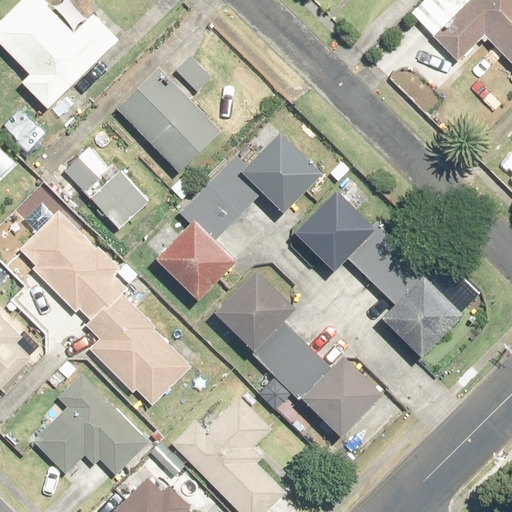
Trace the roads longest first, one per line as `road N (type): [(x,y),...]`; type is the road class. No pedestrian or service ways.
road 1 (residential): [(247,0),(511,261)]
road 2 (residential): [(511,394),(402,504)]
